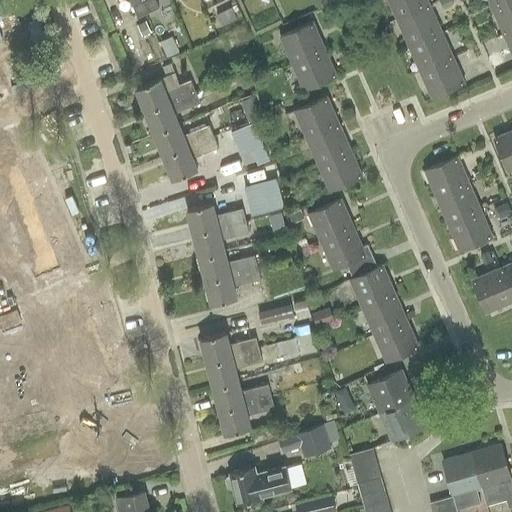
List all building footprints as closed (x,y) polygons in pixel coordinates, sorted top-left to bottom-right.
[(149,12),(143,0),(132,0),(140,17),(149,12)] [(143,0),(149,12),(160,7),(156,0),(143,0)] [(390,0),(398,17),(431,3),(429,0),(390,0)] [(511,0),(506,0),(493,6),(505,32),(511,29),(511,0)] [(431,3),(398,17),(410,44),(442,29),(431,3)] [(232,6),(218,13),(223,25),(237,18),(232,6)] [(152,32),(147,20),(138,25),(144,36),(152,32)] [(280,35),(292,61),(324,47),(313,21),(280,35)] [(442,29),(410,44),(421,70),(454,55),(442,29)] [(173,36),(161,41),(168,56),(180,51),(173,36)] [(324,47),(292,61),(303,88),(336,73),(324,47)] [(465,81),(454,55),(421,70),(433,96),(465,81)] [(192,79),(164,91),(158,78),(135,87),(145,110),(196,88),(192,79)] [(196,88),(145,110),(154,133),(177,123),(173,114),(202,102),(196,88)] [(305,137),(339,121),(327,95),(293,110),(305,137)] [(257,108),(246,112),(249,122),(260,117),(257,108)] [(339,121),(305,137),(317,163),(350,148),(339,121)] [(211,125),(183,136),(177,123),(154,133),(164,155),(215,134),(211,125)] [(510,170),(511,169),(511,132),(496,139),(510,170)] [(215,134),(164,155),(173,178),(196,168),(192,158),(220,147),(215,134)] [(0,178),(16,171),(5,147),(0,149),(0,178)] [(362,175),(350,148),(317,163),(328,190),(362,175)] [(438,196),(470,182),(458,155),(426,169),(438,196)] [(16,171),(0,178),(0,205),(26,193),(16,171)] [(470,182),(438,196),(449,222),(481,208),(470,182)] [(26,193),(0,205),(0,231),(36,215),(26,193)] [(306,211),(318,239),(352,224),(340,196),(306,211)] [(193,232),(247,218),(244,208),(215,215),(212,202),(187,208),(193,232)] [(511,209),(509,204),(498,208),(502,218),(511,213),(511,209)] [(492,235),(481,208),(449,222),(460,249),(492,235)] [(36,215),(0,231),(0,239),(6,254),(46,237),(36,215)] [(199,256),(224,249),(221,239),(250,232),(247,218),(193,232),(199,256)] [(367,245),(362,247),(352,224),(318,239),(330,267),(345,261),(346,262),(352,276),(376,266),(367,245)] [(46,237),(6,254),(17,277),(56,260),(46,237)] [(236,247),(238,256),(261,252),(259,242),(236,247)] [(205,279),(259,266),(256,255),(227,262),(224,249),(199,256),(205,279)] [(511,260),(499,266),(511,295),(511,260)] [(382,263),(376,266),(352,276),(348,278),(360,306),(394,291),(382,263)] [(259,266),(205,279),(211,303),(236,297),(233,286),(262,279),(259,266)] [(486,311),(511,299),(511,295),(499,266),(472,278),(486,311)] [(35,324),(73,305),(63,282),(24,300),(35,324)] [(406,318),(394,291),(360,306),(372,333),(406,318)] [(307,300),(292,303),(296,319),(311,316),(307,300)] [(73,305),(35,324),(44,346),(83,327),(73,305)] [(330,307),(313,312),(317,326),(334,320),(330,307)] [(406,318),(372,333),(385,361),(419,346),(406,318)] [(83,327),(44,346),(54,368),(93,349),(83,327)] [(257,337),(229,345),(225,330),(200,337),(207,363),(260,349),(257,337)] [(93,349),(54,368),(64,388),(103,371),(93,349)] [(260,349),(207,363),(213,386),(238,380),(235,368),(263,361),(260,349)] [(367,382),(379,409),(413,394),(401,367),(367,382)] [(103,371),(64,388),(74,412),(113,394),(103,371)] [(269,384),(241,392),(238,380),(213,386),(219,410),(273,396),(269,384)] [(346,387),(336,391),(345,413),(356,408),(346,387)] [(413,394),(379,409),(391,436),(425,422),(413,394)] [(273,396),(219,410),(225,432),(250,425),(247,415),(276,408),(273,396)] [(95,453),(134,441),(126,415),(87,427),(95,453)] [(251,429),(255,441),(280,433),(276,421),(251,429)] [(324,423),(297,432),(305,455),(332,446),(324,423)] [(134,441),(95,453),(102,476),(140,464),(134,441)] [(511,476),(502,442),(473,450),(483,485),(488,503),(507,498),(509,506),(511,505),(511,476)] [(355,469),(377,462),(373,447),(351,453),(355,469)] [(477,487),(483,485),(473,450),(443,458),(454,494),(455,494),(459,507),(481,500),(477,487)] [(377,462),(355,469),(358,481),(381,474),(377,462)] [(261,493),(281,489),(292,486),(286,464),(258,471),(256,464),(229,470),(230,474),(227,475),(225,477),(227,485),(230,487),(233,486),(237,501),(262,495),(261,493)] [(381,474),(358,481),(362,492),(384,486),(381,474)] [(384,486),(362,492),(365,504),(388,497),(384,486)] [(140,492),(117,498),(120,511),(155,511),(152,511),(144,511),(144,507),(150,506),(146,491),(140,492)] [(333,495),(296,503),(298,511),(330,511),(337,511),(333,495)] [(431,500),(433,510),(453,505),(450,495),(431,500)] [(388,497),(365,504),(367,511),(379,511),(391,509),(388,497)] [(72,511),(70,503),(35,511),(72,511)]
